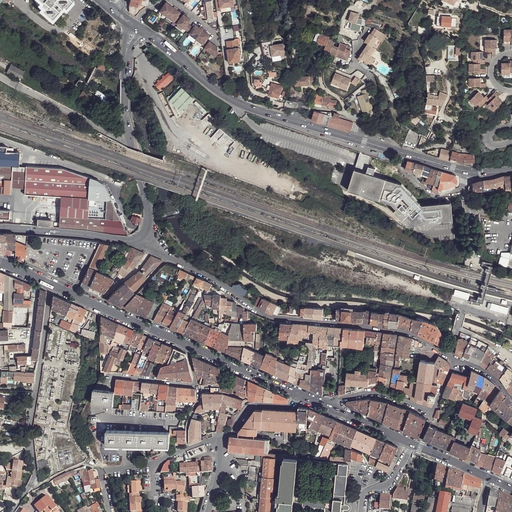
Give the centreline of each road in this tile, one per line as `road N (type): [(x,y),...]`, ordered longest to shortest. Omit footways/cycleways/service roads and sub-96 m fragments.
road 1 (residential): [(139,237),(266,315),(408,334),(447,353)]
road 2 (secondary): [(143,30),(242,105),(395,151)]
road 3 (residential): [(51,284),(29,423),(34,473),(12,511)]
road 4 (residential): [(456,359),(431,413),(374,392),(328,406)]
road 5 (residential): [(110,511),(101,469),(151,463),(220,439)]
road 6 (tertiary): [(139,237),(147,213),(124,109),(125,75)]
road 7 (tertiary): [(51,284),(187,344)]
road 8 (tertiary): [(0,229),(139,237)]
road 9 (tertiary): [(187,344),(300,394)]
